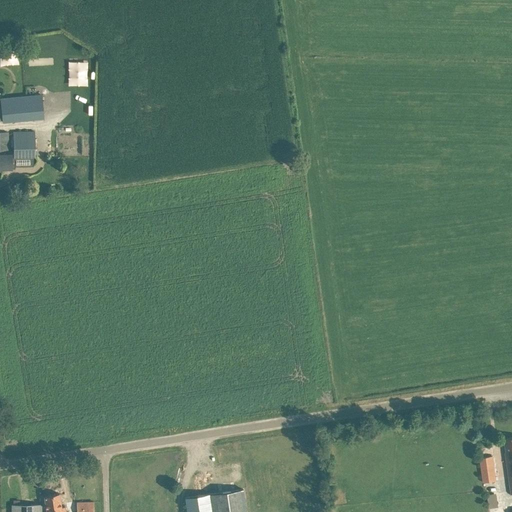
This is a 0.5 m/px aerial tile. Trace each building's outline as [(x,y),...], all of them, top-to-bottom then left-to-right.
[(73,109),(90,109),(90,73),(74,73),(73,109)] [(2,106),(0,106),(0,119),(4,119),(4,122),(45,118),(43,102),(42,94),(2,98),(2,103),(2,106)] [(35,156),(35,132),(14,132),(14,150),(9,151),(8,132),(1,132),(0,131),(0,169),(12,169),(12,168),(15,168),(14,156),(35,156)] [(484,481),(496,480),(492,456),(480,458),(484,481)] [(242,489),(209,494),(211,511),(246,511),(243,489),(242,489)] [(61,507),(59,493),(44,495),(46,511),(65,511),(65,506),(61,507)] [(490,508),(499,507),(497,493),(487,494),(490,508)] [(211,511),(209,494),(185,497),(186,511),(211,511)] [(93,511),(93,502),(77,502),(77,511),(93,511)]
